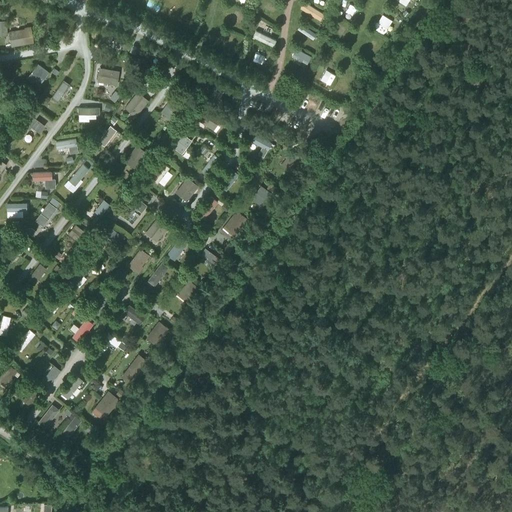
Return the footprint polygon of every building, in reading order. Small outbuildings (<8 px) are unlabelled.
[(265,0),(264,9),(275,11),(276,0),(272,0),(265,0)] [(324,13),(304,1),(300,8),(320,20),(324,13)] [(349,3),(343,16),(351,19),(357,6),(349,3)] [(229,10),(227,17),(241,21),(243,14),(229,10)] [(384,27),(393,33),(400,22),(392,16),(384,27)] [(317,33),(301,23),(297,28),(313,39),(317,33)] [(9,30),(11,45),(34,41),(31,26),(9,30)] [(273,46),(276,40),(255,30),(252,37),(273,46)] [(371,39),(364,51),(372,56),(380,44),(371,39)] [(311,55),(296,47),(292,55),(307,63),(311,55)] [(27,77),(33,81),(37,76),(43,80),(49,71),(38,63),(27,77)] [(119,71),(119,69),(100,66),(97,80),(117,83),(118,77),(124,78),(125,72),(119,71)] [(325,72),(319,80),(328,86),(334,78),(325,72)] [(51,96),(58,101),(70,82),(64,78),(51,96)] [(229,86),(225,83),(218,79),(208,97),(214,101),(215,99),(222,88),(225,90),(227,91),(229,86)] [(134,91),(138,86),(133,82),(129,87),(134,91)] [(115,89),(109,97),(114,101),(120,94),(115,89)] [(125,107),(134,115),(148,99),(139,91),(125,107)] [(172,97),(161,111),(171,119),(182,106),(172,97)] [(194,116),(214,129),(222,117),(202,104),(194,116)] [(35,116),(39,111),(33,106),(29,112),(35,116)] [(16,132),(22,137),(31,124),(40,131),(45,124),(30,113),(16,132)] [(113,124),(117,119),(112,115),(108,120),(113,124)] [(104,145),(116,129),(110,124),(105,130),(104,128),(101,132),(102,133),(97,140),(104,145)] [(183,125),(180,129),(184,133),(188,129),(183,125)] [(272,141),(254,132),(250,140),(262,146),(258,153),(263,156),(267,149),(268,149),(272,141)] [(171,146),(179,153),(190,140),(182,133),(171,146)] [(75,137),(54,140),(55,148),(68,146),(69,153),(77,151),(75,137)] [(125,160),(136,168),(147,151),(137,144),(125,160)] [(204,154),(207,148),(203,145),(199,151),(204,154)] [(207,175),(220,159),(208,149),(203,156),(208,160),(201,170),(207,175)] [(282,163),(291,170),(302,156),(293,149),(282,163)] [(167,170),(169,167),(163,162),(150,178),(157,183),(158,181),(163,185),(172,174),(167,170)] [(88,168),(82,163),(68,180),(68,179),(63,184),(73,192),(82,181),(80,178),(88,168)] [(226,190),(239,173),(232,168),(219,185),(226,190)] [(176,191),(187,199),(199,184),(188,175),(176,191)] [(251,198),(262,206),(272,192),(261,184),(251,198)] [(204,206),(213,213),(224,199),(215,192),(204,206)] [(132,193),(118,210),(125,216),(133,206),(141,213),(147,205),(132,193)] [(11,201),(11,209),(29,207),(28,200),(11,201)] [(38,212),(44,217),(55,205),(49,200),(38,212)] [(96,214),(101,218),(110,205),(105,202),(96,214)] [(224,225),(236,234),(248,218),(237,209),(224,225)] [(146,232),(157,240),(171,223),(159,214),(146,232)] [(68,233),(75,238),(77,234),(81,237),(85,231),(75,223),(68,233)] [(96,239),(102,244),(110,234),(116,239),(121,233),(108,223),(96,239)] [(180,235),(166,254),(174,260),(188,241),(180,235)] [(8,253),(13,256),(22,244),(17,241),(8,253)] [(128,264),(137,271),(150,254),(141,247),(128,264)] [(201,253),(216,264),(221,257),(206,247),(201,253)] [(61,253),(55,249),(52,253),(58,258),(61,253)] [(161,261),(147,280),(154,286),(168,267),(161,261)] [(28,279),(34,284),(47,267),(40,262),(28,279)] [(85,272),(79,267),(67,281),(73,287),(76,284),(79,286),(86,278),(83,275),(85,272)] [(177,293),(188,302),(199,287),(189,278),(177,293)] [(91,309),(98,314),(112,297),(105,291),(91,309)] [(54,312),(62,301),(56,296),(47,308),(54,312)] [(128,304),(123,311),(139,323),(145,316),(128,304)] [(30,310),(25,307),(21,312),(25,315),(30,310)] [(83,314),(74,308),(71,312),(76,316),(77,315),(81,318),(83,314)] [(0,329),(0,333),(6,335),(11,316),(4,314),(0,329)] [(78,341),(93,323),(86,317),(78,327),(73,323),(69,328),(74,332),(71,336),(78,341)] [(146,337),(157,344),(170,328),(159,320),(146,337)] [(21,351),(35,333),(29,329),(15,346),(21,351)] [(97,346),(103,351),(111,341),(117,346),(121,340),(109,330),(97,346)] [(118,345),(124,349),(128,345),(122,340),(118,345)] [(44,346),(41,343),(36,348),(39,351),(44,346)] [(121,376),(129,382),(147,358),(139,353),(121,376)] [(0,368),(0,381),(5,386),(18,369),(6,361),(0,368)] [(48,385),(61,369),(54,364),(41,380),(48,385)] [(82,379),(75,374),(60,393),(67,398),(82,379)] [(21,398),(30,405),(42,390),(33,383),(21,398)] [(95,406),(106,415),(120,398),(109,389),(95,406)] [(44,428),(59,409),(51,404),(37,423),(44,428)] [(66,408),(63,412),(69,416),(72,412),(66,408)] [(62,431),(68,436),(81,420),(75,415),(62,431)] [(89,424),(85,428),(91,434),(95,430),(89,424)] [(44,503),(43,511),(51,511),(52,504),(44,503)]
